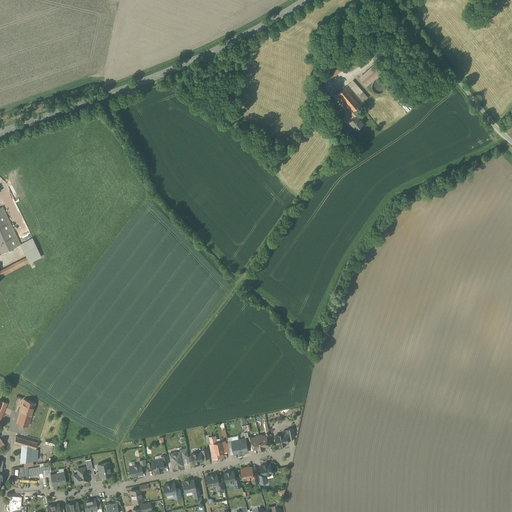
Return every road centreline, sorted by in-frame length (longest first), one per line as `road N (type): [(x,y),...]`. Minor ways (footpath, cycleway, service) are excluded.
road 1 (tertiary): [(304,0),(167,71),(0,132)]
road 2 (unclassified): [(511,143),(393,0)]
road 3 (residential): [(120,486),(281,453)]
